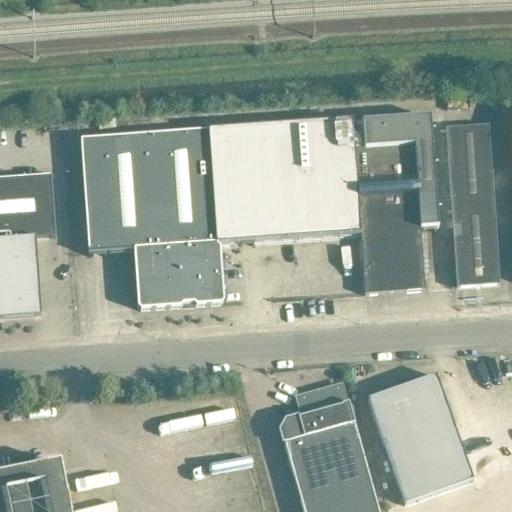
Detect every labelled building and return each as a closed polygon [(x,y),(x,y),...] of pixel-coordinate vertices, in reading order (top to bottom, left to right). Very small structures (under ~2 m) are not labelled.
[(483,87),(450,91),(452,102),(484,99),(483,87)] [(330,91),(331,120),(351,119),(350,91),(330,91)] [(361,131),(351,131),(354,179),(359,238),(364,298),(424,294),(419,232),(437,231),(428,120),(373,124),(360,125),(361,131)] [(207,134),(79,143),(80,154),(88,257),(133,254),(137,311),(140,314),(176,311),(220,308),(223,305),(219,251),(216,248),(359,238),(354,179),(351,131),(350,125),(207,134)] [(488,129),(446,132),(456,291),(499,288),(491,178),(488,129)] [(0,324),(41,321),(35,242),(55,240),(50,179),(0,182),(0,324)] [(511,511),(511,509),(499,475),(473,484),(435,379),(368,403),(405,508),(395,511),(511,511)] [(511,416),(511,399),(486,386),(479,399),(511,416)] [(284,423),(277,434),(281,447),(283,446),(301,511),(377,511),(348,407),(346,408),(340,389),(296,401),(301,420),(298,421),(297,419),(284,423)] [(229,511),(197,398),(150,402),(157,511),(229,511)] [(93,511),(86,407),(0,412),(0,511),(93,511)]
